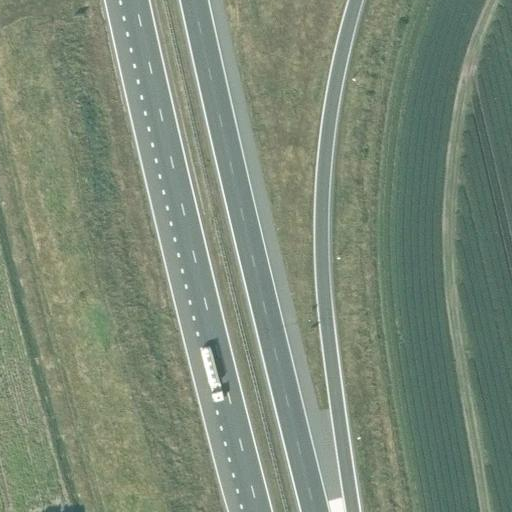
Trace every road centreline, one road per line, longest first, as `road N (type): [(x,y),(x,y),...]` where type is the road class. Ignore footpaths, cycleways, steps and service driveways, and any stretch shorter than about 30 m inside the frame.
road 1 (motorway): [(135,0),(257,511)]
road 2 (motorway): [(314,511),(198,0)]
road 3 (motorway): [(352,511),(327,325),(320,191),(356,0)]
